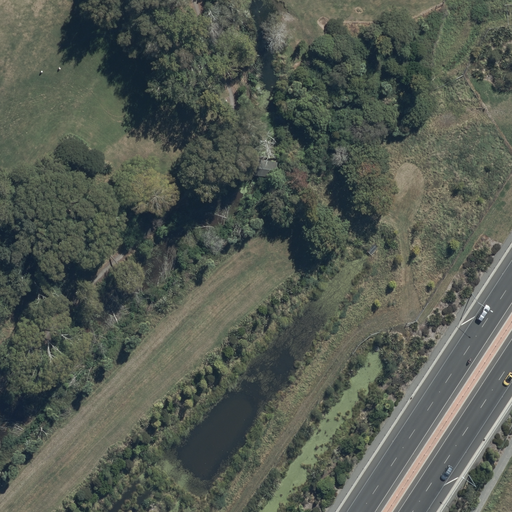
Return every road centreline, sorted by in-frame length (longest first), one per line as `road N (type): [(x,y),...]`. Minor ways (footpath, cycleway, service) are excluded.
road 1 (motorway): [(361,511),(511,281)]
road 2 (track): [(235,511),(350,341),(367,326),(408,314)]
road 3 (motorway): [(511,360),(412,511)]
